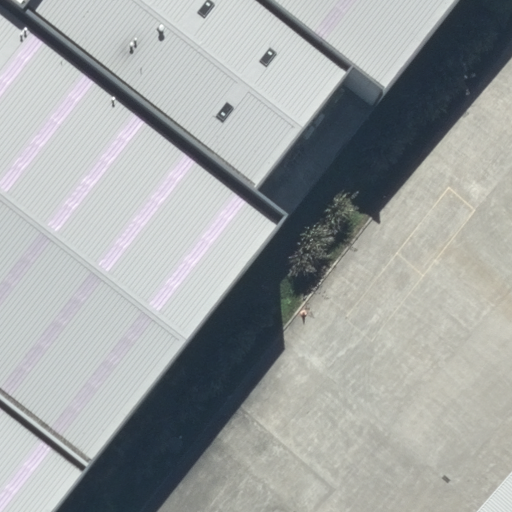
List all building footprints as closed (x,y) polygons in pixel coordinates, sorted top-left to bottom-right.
[(268,0),(0,0),(0,9),(234,190),(339,54),(268,0)] [(268,0),(339,54),(368,76),(426,0),(268,0)] [(0,403),(75,461),(266,215),(234,190),(0,9),(0,403)] [(0,403),(0,511),(35,511),(75,461),(0,403)] [(511,511),(511,444),(449,511),(511,511)]
